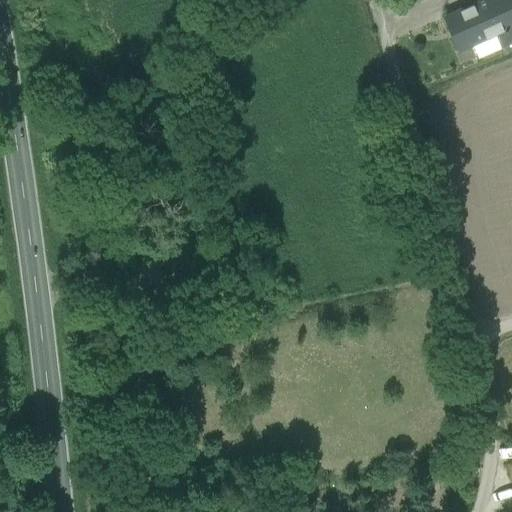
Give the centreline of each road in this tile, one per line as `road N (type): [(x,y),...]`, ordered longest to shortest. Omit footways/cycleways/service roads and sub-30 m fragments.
road 1 (secondary): [(64,511),(61,432),(2,0)]
road 2 (unclassified): [(372,0),(473,333)]
road 3 (unclassified): [(473,333),(490,428),(478,511)]
